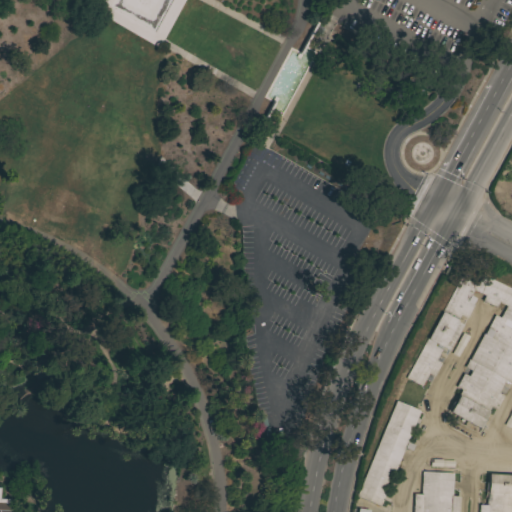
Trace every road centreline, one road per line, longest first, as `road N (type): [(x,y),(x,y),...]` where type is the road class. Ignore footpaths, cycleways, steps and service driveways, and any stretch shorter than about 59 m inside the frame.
road 1 (secondary): [(433,201),(330,403),(309,511)]
road 2 (secondary): [(334,511),(353,410),(392,325)]
road 3 (secondary): [(392,325),(454,213)]
road 4 (secondary): [(494,90),(433,201)]
road 5 (secondary): [(454,213),(511,103)]
